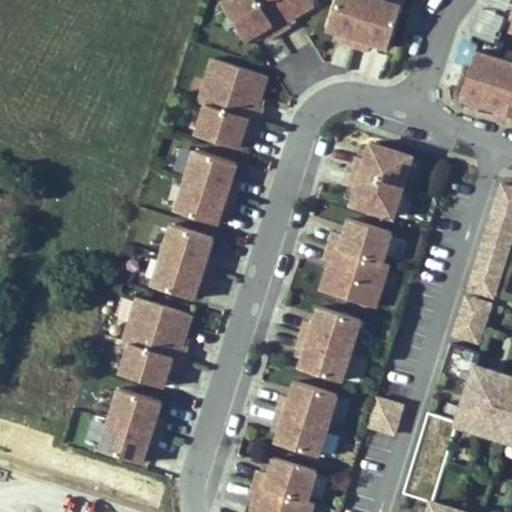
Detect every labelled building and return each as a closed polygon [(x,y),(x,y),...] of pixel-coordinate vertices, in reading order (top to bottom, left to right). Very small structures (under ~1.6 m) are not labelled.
[(256,0),(224,0),(221,3),(244,40),(252,35),(259,31),(264,40),(277,33),(256,0)] [(310,0),(256,0),(277,33),(290,25),(287,20),(293,17),(313,4),(310,0)] [(371,0),(338,0),(329,30),(338,33),(345,35),(342,43),(357,47),(371,0)] [(403,7),(381,0),(371,0),(357,47),(371,52),(374,44),(381,46),(390,49),(403,7)] [(293,17),(287,20),(290,25),(296,21),(293,17)] [(259,31),(252,35),(258,44),(264,40),(259,31)] [(345,35),(338,33),(335,40),(342,43),(345,35)] [(381,46),(374,44),(371,52),(378,54),(381,46)] [(511,61),(476,51),(461,101),(511,115),(511,61)] [(214,59),(200,103),(207,105),(259,121),(264,106),(259,105),(261,98),(268,76),(214,59)] [(207,105),(197,135),(240,148),(243,139),(245,132),(255,135),(259,121),(207,105)] [(245,132),(243,139),(253,142),(255,135),(245,132)] [(405,192),(415,161),(372,148),(369,157),(367,164),(360,161),(355,176),(405,192)] [(194,150),(185,181),(235,197),(239,182),(232,180),(234,173),(237,164),(194,150)] [(367,164),(369,157),(362,154),(360,161),(367,164)] [(234,173),(232,180),(239,182),(242,175),(234,173)] [(395,222),(405,192),(355,176),(350,190),(358,193),(356,200),(353,209),(395,222)] [(185,181),(175,212),(217,225),(220,216),(222,209),(230,211),(235,197),(185,181)] [(511,252),(511,188),(503,186),(470,292),(497,301),(511,252)] [(356,200),(358,193),(350,190),(348,198),(356,200)] [(222,209),(220,216),(228,218),(230,211),(222,209)] [(384,264),(393,234),(351,220),(348,229),(346,236),(335,233),(331,247),(384,264)] [(171,226),(161,257),(211,272),(216,258),(208,255),(210,248),(213,239),(171,226)] [(346,236),(348,229),(338,226),(335,233),(346,236)] [(376,309),(390,266),(384,264),(331,247),(326,262),(331,263),(329,270),(322,292),(376,309)] [(210,248),(208,255),(216,258),(218,251),(210,248)] [(161,257),(152,287),(194,300),(197,291),(199,284),(207,287),(211,272),(161,257)] [(199,284),(197,291),(204,294),(207,287),(199,284)] [(496,306),(468,297),(455,339),(484,348),(496,306)] [(137,302),(123,345),(130,347),(183,363),(187,349),(182,348),(184,340),(191,319),(137,302)] [(354,352),(363,322),(321,308),(318,317),(316,324),(308,322),(304,337),(354,352)] [(316,324),(318,317),(310,315),(308,322),(316,324)] [(344,383),(354,352),(304,337),(299,351),(307,353),(304,361),(302,370),(344,383)] [(130,347),(120,377),(163,391),(166,382),(168,374),(178,377),(183,363),(130,347)] [(511,380),(479,370),(483,359),(452,349),(442,380),(471,389),(459,426),(457,432),(459,432),(511,448),(511,380)] [(304,361),(307,353),(299,351),(297,358),(304,361)] [(168,374),(166,382),(176,385),(178,377),(168,374)] [(329,427),(339,397),(297,383),(294,392),(292,399),(284,397),(280,412),(329,427)] [(292,399),(294,392),(286,390),(284,397),(292,399)] [(117,391),(107,422),(157,437),(162,423),(154,420),(157,413),(159,404),(117,391)] [(406,407),(379,400),(370,429),(397,437),(406,407)] [(73,428),(98,432),(101,416),(75,411),(73,428)] [(320,458),(329,427),(280,412),(275,426),(283,428),(280,436),(278,445),(320,458)] [(157,413),(154,420),(162,423),(164,416),(157,413)] [(459,432),(457,432),(459,426),(429,417),(404,495),(436,505),(459,432)] [(107,422),(98,452),(140,465),(143,457),(145,449),(153,452),(157,437),(107,422)] [(280,436),(283,428),(275,426),(273,433),(280,436)] [(145,449),(143,457),(151,459),(153,452),(145,449)] [(308,502),(317,472),(275,459),(272,468),(270,475),(259,472),(255,486),(308,502)] [(270,475),(272,468),(262,465),(259,472),(270,475)] [(311,511),(314,504),(308,502),(255,486),(250,500),(255,502),(253,509),(251,511),(311,511)]
